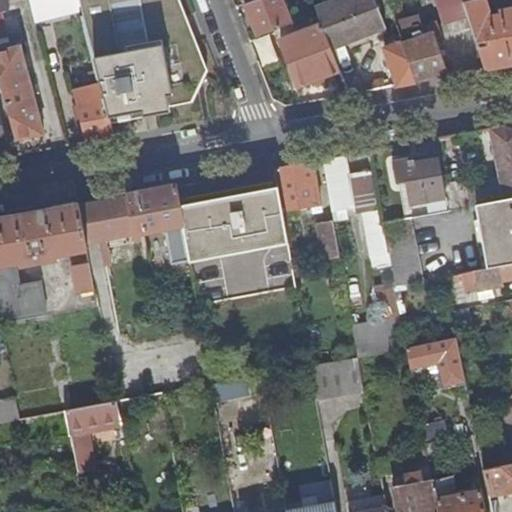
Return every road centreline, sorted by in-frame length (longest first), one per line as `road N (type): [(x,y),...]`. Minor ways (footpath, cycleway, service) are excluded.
road 1 (residential): [(0,188),(267,142)]
road 2 (residential): [(267,142),(511,94)]
road 3 (residential): [(267,142),(214,0)]
